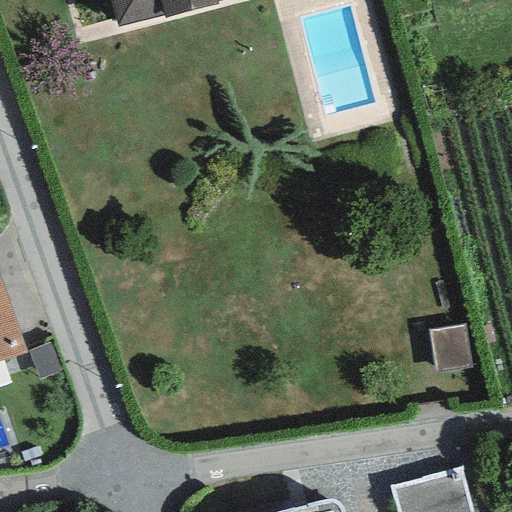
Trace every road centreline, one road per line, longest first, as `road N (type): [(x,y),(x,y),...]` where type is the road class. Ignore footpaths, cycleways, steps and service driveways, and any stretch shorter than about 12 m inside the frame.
road 1 (residential): [(143,485),(0,88)]
road 2 (residential): [(511,435),(143,485)]
road 3 (residential): [(143,485),(0,501)]
